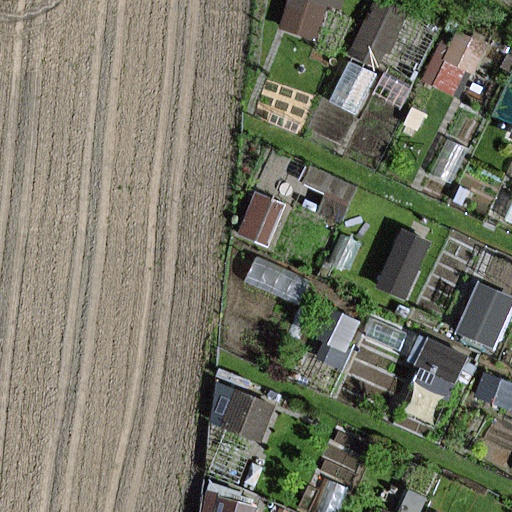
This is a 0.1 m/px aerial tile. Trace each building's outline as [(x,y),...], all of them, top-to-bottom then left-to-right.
[(344,0),(289,0),(280,30),(317,42),(327,9),(341,13),(344,0)] [(390,0),(375,0),(350,55),(382,71),(411,9),(390,0)] [(449,49),(440,44),(422,82),(458,99),(470,73),(474,75),(489,45),(458,31),(449,49)] [(511,72),(511,48),(501,68),(511,74),(511,72)] [(467,147),(449,138),(431,174),(449,183),(467,147)] [(359,186),(311,165),(303,183),(324,192),(315,213),(341,225),(359,186)] [(445,184),(426,176),(420,191),(439,199),(445,184)] [(269,245),(287,203),(256,190),(238,232),(269,245)] [(433,240),(402,226),(375,285),(406,299),(433,240)] [(364,243),(343,233),(330,263),(351,273),(364,243)] [(324,244),(307,237),(297,260),(314,268),(324,244)] [(310,283),(256,258),(244,284),(298,308),(310,283)] [(360,324),(323,307),(309,338),(322,344),(315,361),(342,374),(353,351),(349,349),(360,324)] [(455,384),(418,367),(409,387),(446,404),(455,384)] [(506,411),(511,396),(511,383),(490,374),(479,399),(506,411)] [(276,409),(217,383),(212,426),(259,447),(276,409)] [(341,511),(350,491),(327,482),(314,511),(341,511)] [(424,511),(431,499),(409,489),(398,511),(389,511),(384,510),(383,511),(424,511)] [(267,511),(269,505),(212,493),(208,511),(267,511)]
